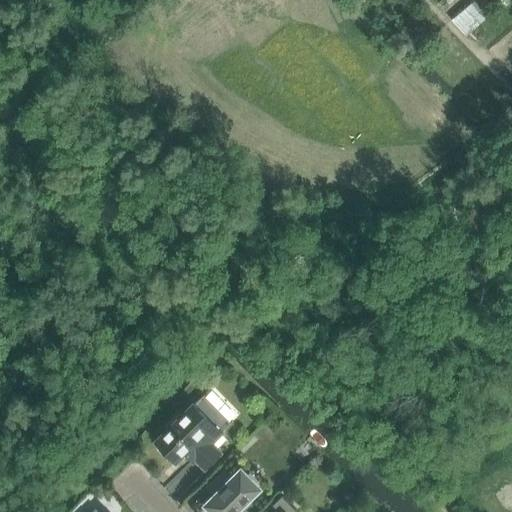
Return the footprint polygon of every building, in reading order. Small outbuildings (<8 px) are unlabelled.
[(507,6),(502,0),(475,0),(490,16),(496,11),(498,14),(507,6)] [(476,28),(488,18),(474,1),(452,20),(466,37),(478,50),(488,42),(476,28)] [(175,460),(184,451),(186,449),(205,468),(220,453),(210,443),(231,423),(203,395),(182,416),(179,412),(165,426),(168,429),(156,441),(161,446),(158,449),(167,458),(170,455),(175,460)] [(207,504),(214,511),(233,511),(235,510),(236,511),(240,511),(250,503),(246,499),(258,488),(241,471),(232,479),(224,470),(207,487),(215,496),(207,504)] [(298,511),(282,495),(272,505),(276,509),(272,511),(298,511)]
